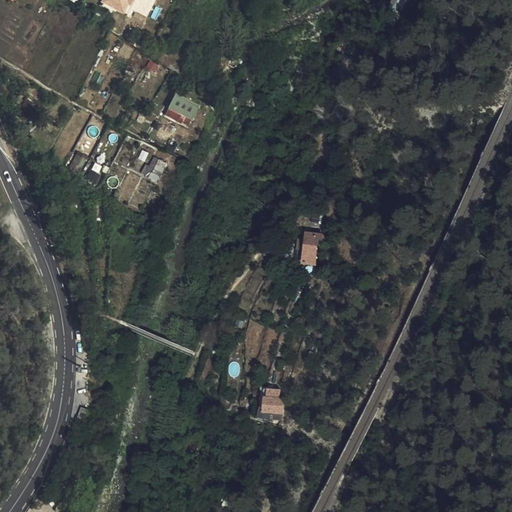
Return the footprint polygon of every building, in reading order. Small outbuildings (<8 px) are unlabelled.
[(102,0),(123,11),(128,0),(102,0)] [(182,88),(185,82),(177,78),(174,84),(182,88)] [(173,93),(166,106),(163,111),(162,112),(184,124),(195,104),(173,93)] [(21,102),(29,108),(33,104),(25,97),(21,102)] [(21,118),(29,108),(21,102),(21,101),(13,111),(21,118)] [(13,124),(15,129),(18,126),(21,132),(28,126),(24,121),(19,125),(17,120),(13,124)] [(73,153),(74,153),(82,158),(85,154),(75,149),(73,153)] [(74,153),(70,161),(79,166),(83,158),(82,158),(74,153)] [(151,155),(145,167),(142,165),(138,172),(152,180),(162,162),(151,155)] [(79,166),(70,161),(66,169),(75,174),(79,166)] [(98,220),(99,210),(99,201),(99,200),(91,199),(90,219),(98,220)] [(303,262),(314,264),(318,233),(304,232),(304,240),(306,240),(303,262)] [(272,389),(266,388),(265,398),(268,398),(268,410),(282,412),(283,400),(272,399),(272,389)] [(89,411),(81,407),(77,417),(85,421),(89,411)] [(259,447),(253,445),(251,453),(256,455),(259,447)] [(236,493),(232,501),(242,505),(246,496),(236,493)]
